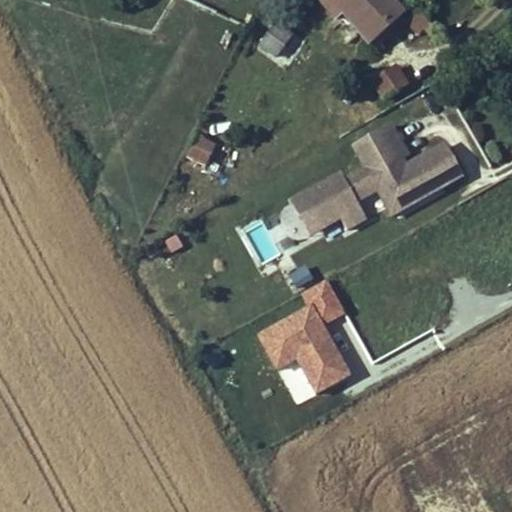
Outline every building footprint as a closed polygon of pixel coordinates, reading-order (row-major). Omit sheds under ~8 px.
[(343,14),(330,0),(324,0),(321,3),(335,20),(343,14)] [(402,15),(388,0),(330,0),(343,14),(352,7),(377,38),(402,15)] [(377,38),(352,7),(343,14),(369,45),(377,38)] [(416,9),(402,25),(419,41),(433,25),(416,9)] [(276,57),(291,37),(275,25),(260,46),(276,57)] [(407,86),(396,68),(372,83),(384,100),(407,86)] [(392,217),(450,184),(432,153),(405,168),(392,175),(388,169),(402,161),(408,158),(390,126),(353,147),(366,169),(344,181),(341,175),(303,197),(321,230),(340,220),(346,231),(366,220),(356,204),(377,192),(392,217)] [(207,167),(216,147),(196,137),(187,158),(207,167)] [(462,177),(445,146),(432,153),(450,184),(462,177)] [(392,175),(405,168),(402,161),(388,169),(392,175)] [(321,230),(303,197),(291,204),(310,237),(321,230)] [(296,290),(314,279),(306,265),(288,275),(296,290)] [(255,334),(276,373),(296,362),(314,397),(353,377),(314,303),(255,334)]
